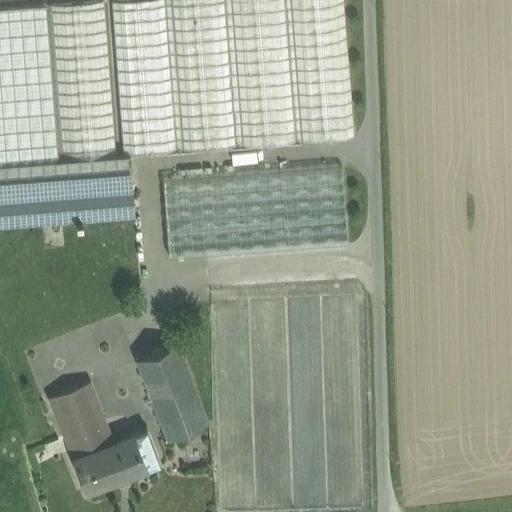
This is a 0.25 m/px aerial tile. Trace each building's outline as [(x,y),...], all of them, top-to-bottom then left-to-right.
[(103,0),(77,0),(49,2),(60,155),(114,151),(103,0)] [(164,0),(109,0),(120,151),(129,150),(175,147),(164,0)] [(224,0),(169,0),(180,146),(234,142),(224,0)] [(284,0),(230,0),(241,142),(294,138),(284,0)] [(343,0),(288,0),(299,138),(353,134),(343,0)] [(43,2),(0,5),(0,158),(54,155),(43,2)] [(0,221),(11,221),(8,191),(47,188),(57,188),(131,182),(129,150),(60,155),(54,155),(0,158),(0,221)] [(341,161),(162,174),(168,251),(347,238),(341,161)] [(131,182),(57,188),(59,218),(74,217),(74,221),(81,221),(80,217),(133,213),(131,182)] [(47,188),(8,191),(11,221),(50,219),(47,188)] [(57,188),(47,188),(50,219),(59,218),(57,188)] [(176,340),(136,356),(169,436),(208,420),(176,340)] [(88,377),(47,393),(57,417),(98,401),(88,377)] [(98,401),(57,417),(72,456),(71,456),(83,488),(126,470),(125,469),(130,467),(131,468),(143,464),(143,465),(153,462),(157,453),(147,430),(139,426),(129,430),(130,431),(117,436),(118,437),(113,439),(111,435),(112,435),(98,401)]
